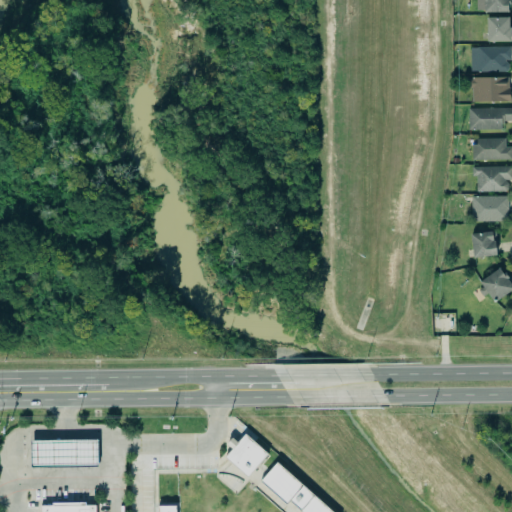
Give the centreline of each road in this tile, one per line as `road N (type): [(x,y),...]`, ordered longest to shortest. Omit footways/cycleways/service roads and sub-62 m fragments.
road 1 (secondary): [(0,400),(288,398)]
road 2 (secondary): [(511,374),(367,374)]
road 3 (secondary): [(379,397),(511,395)]
